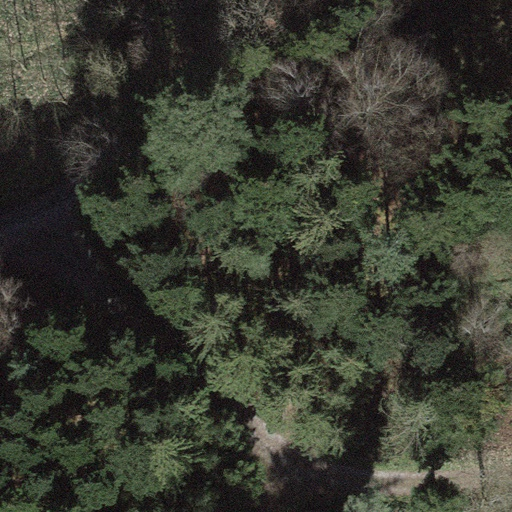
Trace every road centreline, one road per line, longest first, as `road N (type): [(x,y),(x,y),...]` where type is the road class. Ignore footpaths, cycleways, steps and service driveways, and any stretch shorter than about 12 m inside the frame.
road 1 (track): [(24,229),(287,463),(372,487),(511,479)]
road 2 (unclassified): [(0,234),(24,229),(193,113),(280,0)]
